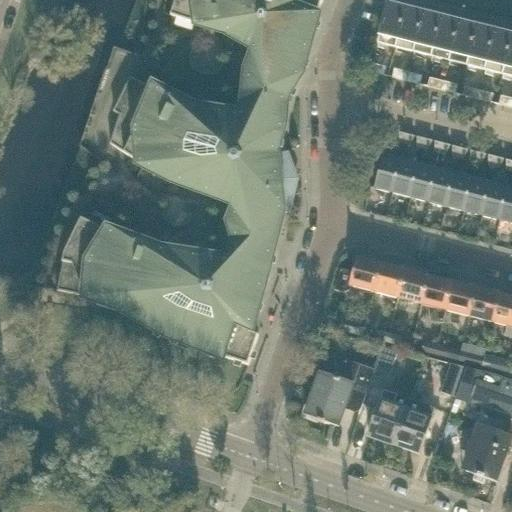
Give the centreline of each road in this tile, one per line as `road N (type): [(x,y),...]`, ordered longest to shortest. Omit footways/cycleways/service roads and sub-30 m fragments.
road 1 (tertiary): [(253,456),(0,368)]
road 2 (residential): [(253,456),(325,223)]
road 3 (residential): [(511,270),(325,223)]
road 4 (residential): [(332,99),(511,147)]
road 5 (tertiary): [(408,511),(253,456)]
road 6 (residential): [(325,223),(332,99)]
